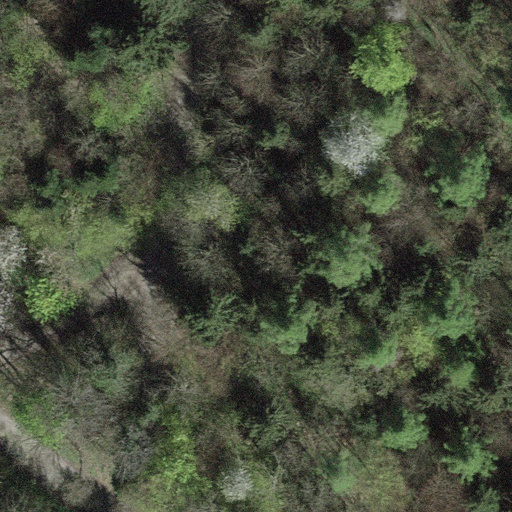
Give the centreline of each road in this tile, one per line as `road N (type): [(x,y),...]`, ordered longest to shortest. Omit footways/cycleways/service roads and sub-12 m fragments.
road 1 (track): [(175,511),(149,365),(148,263),(199,0)]
road 2 (track): [(0,349),(40,338),(148,263)]
road 3 (track): [(118,511),(0,427)]
